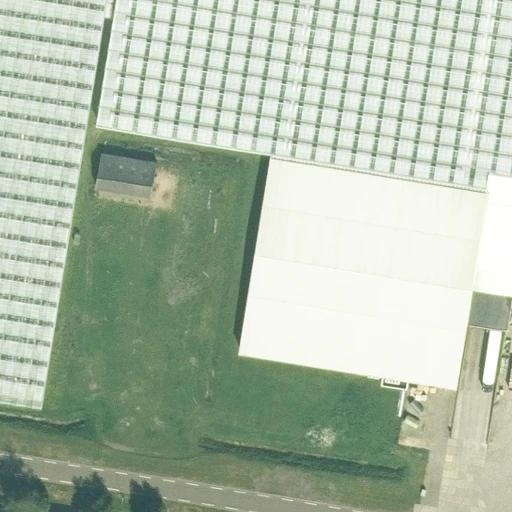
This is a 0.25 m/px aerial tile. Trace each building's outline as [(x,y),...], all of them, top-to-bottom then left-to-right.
[(0,0),(0,394),(42,401),(87,118),(104,12),(106,0),(0,0)] [(101,104),(98,119),(107,121),(271,147),(490,182),(492,166),(511,169),(511,0),(117,0),(101,103),(101,104)] [(97,185),(81,281),(121,287),(115,328),(239,348),(382,371),(381,382),(406,386),(408,375),(456,383),(466,319),(507,325),(511,295),(511,169),(492,166),(490,182),(271,147),(107,121),(102,151),(156,159),(151,194),(97,185)] [(102,151),(97,185),(151,194),(156,159),(102,151)] [(414,416),(414,435),(433,435),(434,417),(414,416)]
